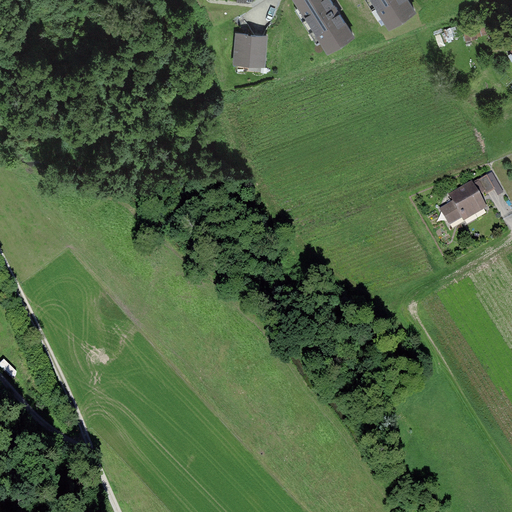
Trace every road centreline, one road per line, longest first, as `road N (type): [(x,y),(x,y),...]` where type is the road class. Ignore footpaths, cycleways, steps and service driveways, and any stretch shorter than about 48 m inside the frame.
road 1 (track): [(0,253),(123,511)]
road 2 (track): [(90,454),(0,373)]
